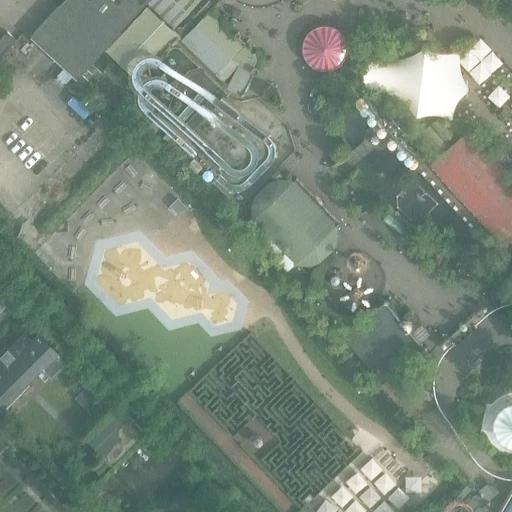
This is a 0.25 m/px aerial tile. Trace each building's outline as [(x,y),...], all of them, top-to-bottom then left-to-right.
[(86,70),(147,2),(149,0),(65,0),(59,6),(31,37),(77,79),(84,84),(92,75),(86,70)] [(149,0),(147,2),(174,27),(199,0),(149,0)] [(135,78),(171,41),(175,37),(146,8),(123,33),(106,51),(135,78)] [(257,57),(205,9),(178,39),(226,86),(226,88),(242,96),(244,93),(242,93),(253,73),(255,73),(256,71),(256,69),(255,68),(253,68),(257,57)] [(7,32),(0,39),(0,57),(16,40),(7,32)] [(371,66),(364,74),(365,86),(389,95),(402,101),(408,108),(414,115),(419,116),(426,116),(432,115),(437,116),(441,117),(446,120),(451,120),(455,109),(457,102),(462,94),(468,90),(468,86),(463,78),(460,69),(459,61),(460,54),(447,53),(439,53),(431,51),(424,47),(411,55),(395,60),(389,63),(379,66),(371,66)] [(129,77),(112,62),(104,71),(120,86),(129,77)] [(511,252),(511,177),(469,130),(430,165),(492,234),(497,240),(510,254),(511,252)] [(338,226),(295,181),(279,178),(269,182),(256,196),(251,205),(253,222),(295,267),(305,271),(317,266),(333,252),(338,241),(338,226)] [(467,280),(472,271),(458,264),(453,273),(467,280)] [(422,348),(387,305),(388,303),(386,301),(384,301),(383,303),(352,329),(345,335),(387,384),(394,378),(425,352),(426,350),(424,348),(422,348)] [(0,402),(38,365),(48,375),(63,360),(36,333),(29,339),(25,335),(7,352),(10,355),(5,360),(2,357),(0,359),(0,402)] [(511,511),(511,494),(501,511),(511,511)]
